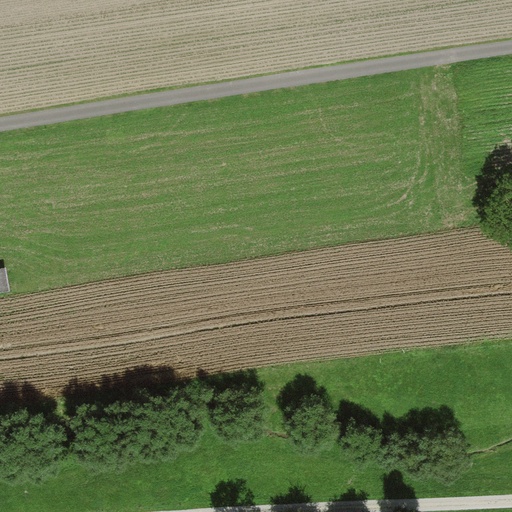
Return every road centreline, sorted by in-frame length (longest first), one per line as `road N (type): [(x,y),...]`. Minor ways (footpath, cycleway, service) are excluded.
road 1 (track): [(511,47),(0,126)]
road 2 (track): [(511,493),(205,511)]
